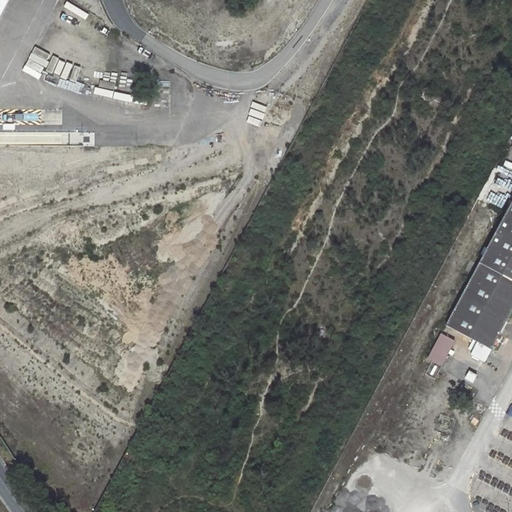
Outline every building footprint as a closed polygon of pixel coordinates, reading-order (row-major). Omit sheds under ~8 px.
[(0,0),(0,17),(8,0),(0,0)] [(91,132),(0,132),(0,145),(91,144),(91,132)] [(511,207),(447,328),(477,344),(491,352),(511,313),(511,207)] [(442,337),(430,361),(443,368),(456,344),(442,337)] [(491,352),(477,344),(471,356),(485,364),(491,352)]
